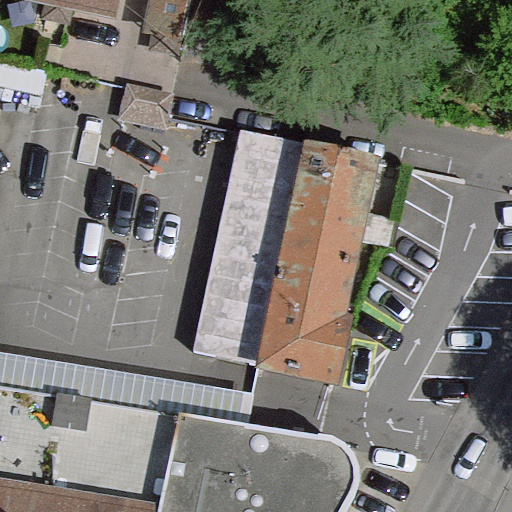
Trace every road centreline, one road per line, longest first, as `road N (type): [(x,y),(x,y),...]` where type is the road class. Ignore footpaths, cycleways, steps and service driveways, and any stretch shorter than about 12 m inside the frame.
road 1 (unknown): [(357,423),(482,153)]
road 2 (residential): [(455,511),(511,404)]
